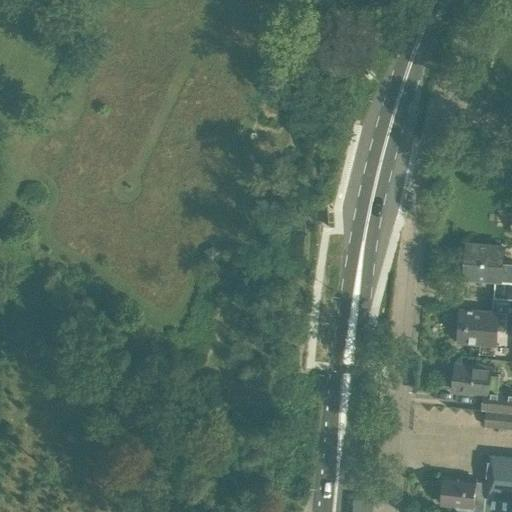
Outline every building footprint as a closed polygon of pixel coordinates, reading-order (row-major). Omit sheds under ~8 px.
[(323,58),(321,67),(332,70),(335,61),(323,58)] [(511,281),(511,263),(503,263),(504,246),(468,243),(465,278),(511,281)] [(511,331),(511,329),(511,299),(494,298),(493,312),(461,309),(460,331),(458,331),(457,342),(468,343),(468,342),(497,344),(498,330),(511,331)] [(511,413),(511,393),(499,392),(501,373),(491,372),(491,368),(457,364),(454,390),(488,394),(486,411),(511,413)] [(511,428),(511,413),(486,411),(484,425),(511,428)] [(511,456),(489,454),(486,478),(495,479),(495,482),(500,483),(499,497),(511,498),(511,456)] [(486,482),(477,481),(477,480),(445,477),(442,503),(456,504),(460,508),(473,509),(484,510),(486,496),(499,497),(500,483),(495,482),(495,479),(486,478),(486,482)] [(372,511),(373,499),(355,498),(353,511),(372,511)]
